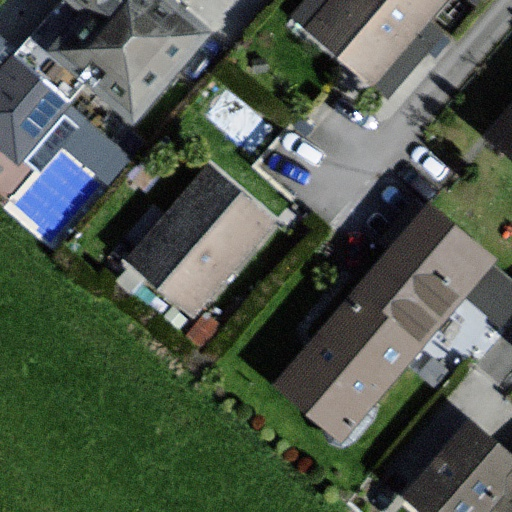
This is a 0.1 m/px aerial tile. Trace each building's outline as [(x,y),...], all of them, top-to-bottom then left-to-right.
[(68,0),(57,12),(33,39),(17,58),(0,76),(0,147),(14,160),(67,101),(83,82),(128,122),(203,36),(177,13),(162,0),(68,0)] [(334,0),(313,26),(375,79),(441,0),(334,0)] [(0,53),(17,37),(0,19),(0,53)] [(511,127),(501,141),(511,150),(511,127)] [(208,173),(135,258),(193,309),(271,224),(208,173)] [(430,210),(282,384),(343,435),(491,262),(430,210)] [(511,511),(511,461),(469,425),(410,494),(430,511),(511,511)]
